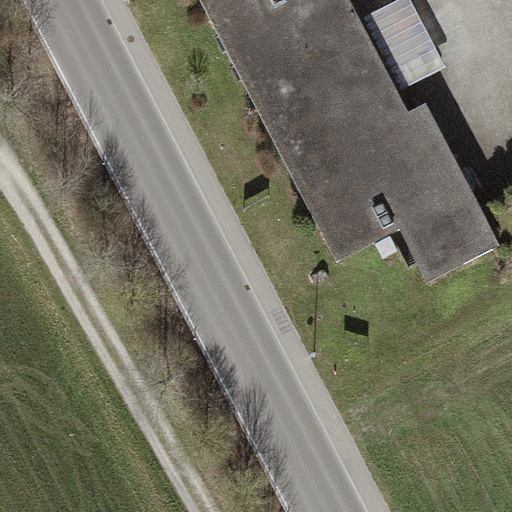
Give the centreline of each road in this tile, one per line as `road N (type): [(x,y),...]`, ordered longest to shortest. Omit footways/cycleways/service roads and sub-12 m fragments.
road 1 (secondary): [(59,0),(325,511)]
road 2 (track): [(0,161),(205,511)]
road 3 (unknown): [(439,0),(508,128)]
